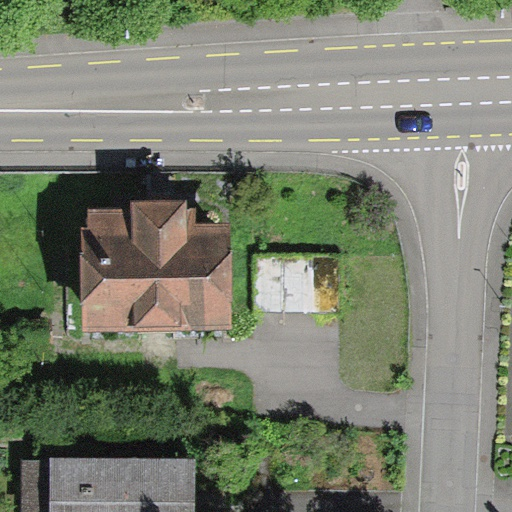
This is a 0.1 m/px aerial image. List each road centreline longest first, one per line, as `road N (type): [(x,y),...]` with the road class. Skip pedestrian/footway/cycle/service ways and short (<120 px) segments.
road 1 (secondary): [(465,94),(0,108)]
road 2 (residential): [(465,94),(447,511)]
